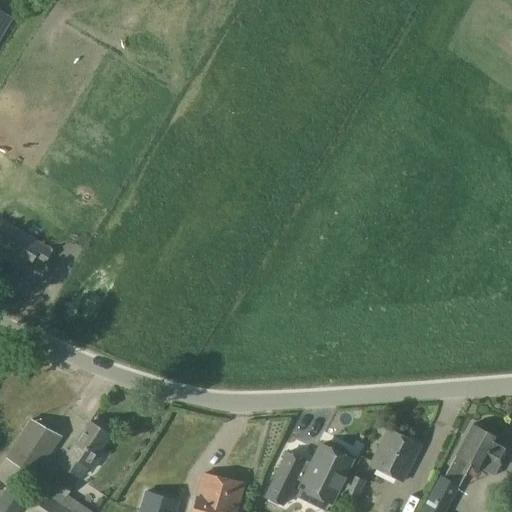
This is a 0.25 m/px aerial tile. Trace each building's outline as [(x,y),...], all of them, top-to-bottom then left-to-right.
[(0,37),(11,19),(0,12),(0,37)] [(0,232),(0,245),(11,252),(15,246),(32,257),(35,252),(47,258),(51,251),(5,224),(0,232)] [(34,475),(59,436),(33,419),(7,458),(34,475)] [(95,453),(108,435),(90,421),(69,451),(64,448),(56,460),(78,476),(86,465),(91,469),(99,456),(95,453)] [(421,511),(444,511),(458,485),(459,486),(471,464),(482,469),(494,476),(502,460),(511,445),(498,439),(499,438),(473,424),(444,478),(441,476),(421,511)] [(403,482),(421,446),(388,429),(370,465),(403,482)] [(334,506),(357,459),(323,442),(312,464),(287,452),(265,497),(285,506),(297,481),(303,484),(300,489),(334,506)] [(237,511),(238,508),(245,482),(203,472),(191,511),(237,511)] [(359,497),(367,481),(356,475),(347,491),(359,497)] [(70,494),(75,487),(61,478),(56,485),(70,494)] [(0,508),(5,511),(17,511),(32,493),(16,481),(0,503),(0,508)] [(56,485),(48,496),(70,511),(94,511),(95,511),(70,494),(56,485)] [(175,511),(179,502),(147,492),(140,511),(175,511)] [(33,511),(70,511),(48,496),(43,493),(31,511),(33,511)]
